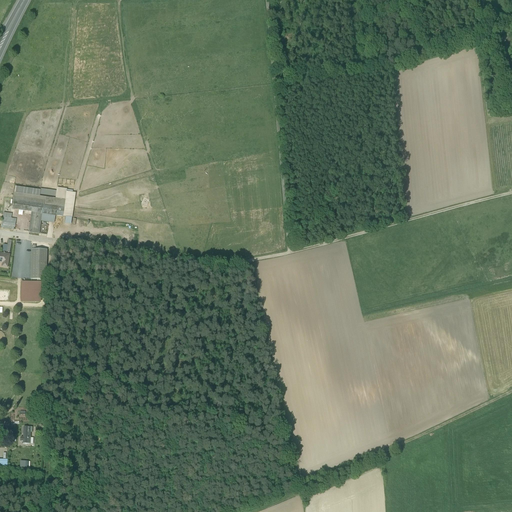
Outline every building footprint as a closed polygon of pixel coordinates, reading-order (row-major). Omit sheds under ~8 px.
[(40,190),(15,187),(14,193),(40,197),(40,190)] [(64,189),(57,188),(57,192),(56,199),(65,200),(66,192),(64,192),(64,189)] [(57,192),(41,190),(40,190),(40,197),(56,199),(57,192)] [(74,193),(66,192),(65,200),(64,208),(63,217),(72,218),(75,194),(74,193)] [(40,197),(14,193),(13,200),(64,208),(65,200),(56,199),(40,197)] [(64,208),(13,200),(12,209),(32,212),(42,214),(63,217),(64,208)] [(42,214),(32,212),(29,232),(39,234),(41,222),(42,214)] [(63,217),(42,214),(41,222),(55,224),(55,222),(71,224),(72,218),(63,217)] [(11,219),(3,218),(1,228),(14,230),(16,220),(11,219)] [(47,250),(32,250),(31,280),(46,281),(47,250)] [(41,282),(21,282),(20,302),(40,303),(41,282)] [(32,428),(24,428),(24,432),(23,432),(23,438),(21,438),(21,442),(23,442),(23,444),(30,444),(30,432),(32,432),(32,428)]
